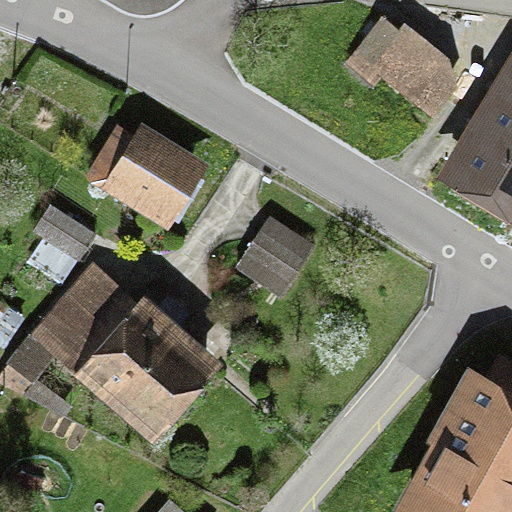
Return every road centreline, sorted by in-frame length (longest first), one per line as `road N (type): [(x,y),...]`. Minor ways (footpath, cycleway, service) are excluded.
road 1 (unclassified): [(143,61),(241,145),(484,272)]
road 2 (residential): [(484,272),(278,511)]
road 3 (unclassified): [(0,4),(143,61)]
road 4 (residential): [(143,61),(207,10),(263,0)]
